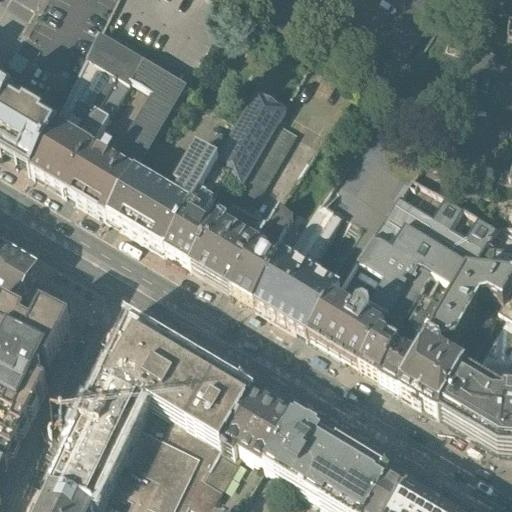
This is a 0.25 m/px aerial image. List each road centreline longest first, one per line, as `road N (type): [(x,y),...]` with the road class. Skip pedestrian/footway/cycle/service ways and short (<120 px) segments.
road 1 (tertiary): [(133,285),(511,507)]
road 2 (residential): [(19,511),(133,285)]
road 3 (tertiary): [(0,204),(133,285)]
